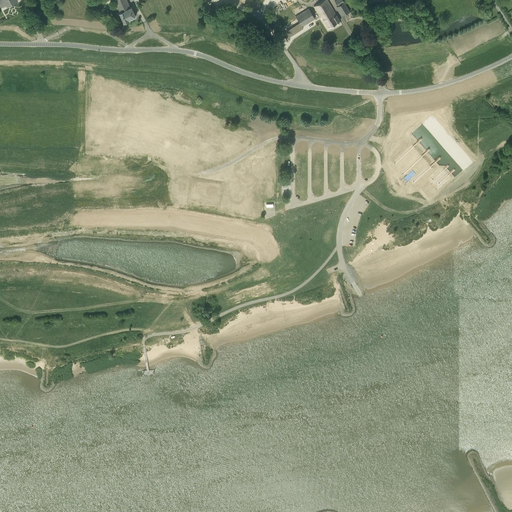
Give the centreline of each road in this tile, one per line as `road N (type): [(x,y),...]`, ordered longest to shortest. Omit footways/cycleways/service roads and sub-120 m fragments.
road 1 (unclassified): [(379,93),(276,82),(176,50),(0,43)]
road 2 (track): [(202,111),(228,95),(326,113),(361,141)]
road 3 (unclassified): [(337,246),(287,293),(195,327)]
road 4 (unclassified): [(379,93),(450,82),(511,56)]
